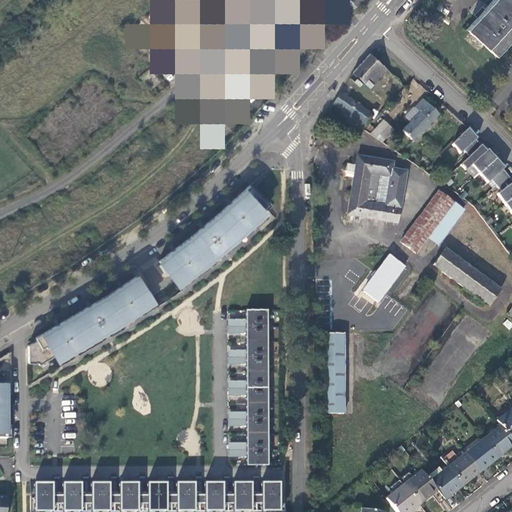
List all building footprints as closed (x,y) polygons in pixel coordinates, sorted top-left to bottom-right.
[(511,0),(493,0),(488,7),(477,18),(467,29),(495,56),(511,37),(511,0)] [(477,18),(488,7),(484,3),(474,15),(477,18)] [(360,65),(354,72),(365,82),(370,76),(382,86),(393,74),(370,54),(360,65)] [(409,91),(405,87),(395,97),(400,101),(409,91)] [(345,123),(359,132),(371,113),(341,93),(337,99),(334,104),(347,113),(345,116),(348,119),(345,123)] [(405,115),(405,118),(410,122),(402,130),(413,140),(439,114),(423,99),(415,107),(413,107),(405,115)] [(380,134),(385,139),(394,130),(388,124),(380,134)] [(481,144),(476,139),(477,137),(468,127),(452,144),(461,153),(464,150),(470,155),(481,144)] [(488,149),(487,150),(481,144),(470,155),(475,161),(471,164),(480,173),(497,158),(488,149)] [(387,199),(402,201),(407,170),(393,167),(393,161),(358,156),(355,169),(352,168),(352,172),(355,172),(348,213),(398,221),(400,207),(386,204),(387,199)] [(503,169),(505,167),(497,158),(480,173),(488,182),(492,179),(496,185),(508,175),(503,169)] [(511,179),(508,175),(496,185),(501,191),(497,193),(505,203),(511,197),(511,179)] [(176,249),(159,263),(158,263),(161,265),(159,267),(165,274),(167,273),(177,286),(183,282),(184,284),(203,270),(201,268),(214,259),(215,260),(233,246),(231,244),(237,239),(243,234),(244,236),(261,221),(259,219),(265,214),(263,212),(269,207),(250,186),(235,200),(224,210),(208,223),(190,239),(176,249)] [(402,241),(416,253),(429,236),(439,244),(464,210),(438,191),(402,241)] [(401,207),(402,201),(387,199),(386,204),(400,207),(401,207)] [(433,265),(489,306),(501,289),(446,249),(433,265)] [(364,292),(378,303),(405,267),(390,256),(364,292)] [(37,342),(28,347),(28,364),(38,364),(39,366),(54,356),(57,361),(63,357),(64,359),(84,348),(83,345),(95,338),(96,341),(115,329),(114,327),(127,319),(129,321),(148,308),(146,306),(153,302),(144,288),(146,287),(141,279),(139,280),(137,277),(136,278),(130,282),(132,289),(111,294),(93,305),(87,309),(63,322),(59,325),(35,339),(37,342)] [(246,466),(267,466),(267,310),(245,310),(245,320),(227,320),(227,334),(245,334),(245,350),(227,350),(227,365),(246,365),(246,381),(228,381),(228,396),(246,396),(246,413),(228,413),(228,427),(246,426),(246,444),(228,444),(228,457),(246,457),(246,466)] [(324,413),(343,413),(343,333),(324,333),(324,413)] [(9,372),(9,354),(0,358),(0,379),(6,380),(5,372),(9,372)] [(511,408),(497,420),(501,426),(511,439),(511,408)] [(498,458),(511,446),(511,439),(501,426),(483,439),(484,440),(498,458)] [(480,472),(498,458),(484,440),(466,454),(480,472)] [(462,486),(480,472),(466,454),(465,453),(447,467),(462,486)] [(445,500),(462,486),(447,467),(430,481),(437,490),(445,500)] [(404,484),(420,504),(437,490),(430,481),(422,470),(404,484)] [(34,496),(30,496),(30,511),(281,511),(281,496),(278,496),(278,483),(260,483),(260,496),(250,496),(250,483),(232,483),(232,496),(222,496),(222,483),(203,483),(204,496),(194,496),(194,483),(175,483),(175,496),(166,496),(165,483),(146,483),(146,496),(136,496),(137,483),(118,483),(119,496),(109,496),(108,483),(90,483),(91,496),(80,496),(81,483),(62,483),(62,496),(52,496),(52,483),(34,483),(34,496)] [(397,511),(409,511),(420,504),(404,484),(386,498),(397,511)]
